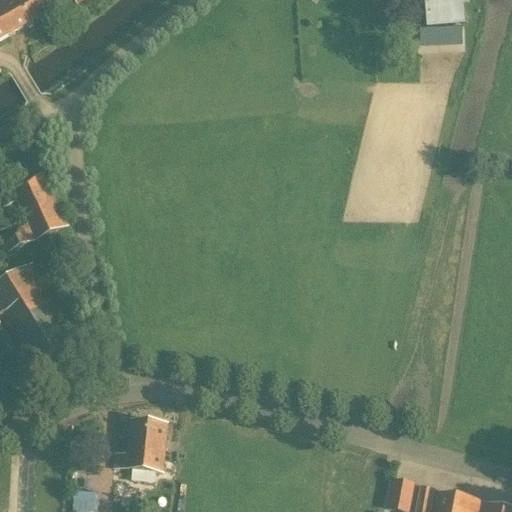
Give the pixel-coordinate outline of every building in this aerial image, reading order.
[(1,0),(0,1),(0,42),(46,17),(36,0),(1,0)] [(71,0),(79,11),(96,0),(71,0)] [(419,30),(420,49),(462,47),(462,29),(419,30)] [(10,190),(11,191),(0,196),(0,250),(4,260),(69,230),(59,208),(64,205),(49,173),(10,190)] [(0,318),(1,318),(32,369),(77,342),(32,267),(0,286),(0,318)] [(162,476),(167,428),(131,424),(127,458),(115,457),(114,471),(162,476)] [(410,511),(415,487),(393,482),(387,511),(410,511)] [(434,511),(438,496),(434,496),(435,492),(421,489),(416,511),(434,511)] [(76,492),(73,511),(97,511),(100,496),(76,492)] [(511,511),(483,505),(438,496),(434,511),(511,511)]
